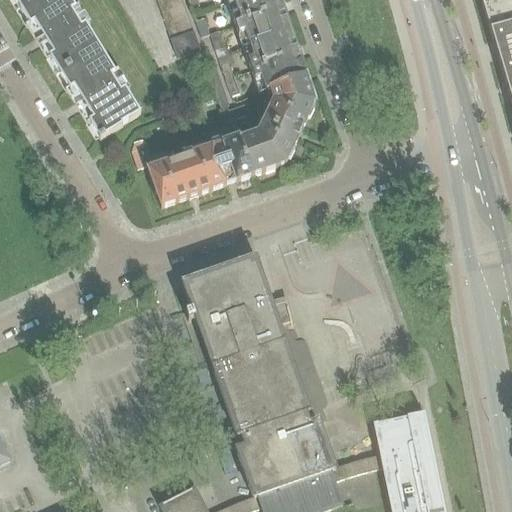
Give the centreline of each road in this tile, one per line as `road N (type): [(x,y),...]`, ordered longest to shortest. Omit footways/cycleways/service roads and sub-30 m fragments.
road 1 (residential): [(366,177),(127,269)]
road 2 (residential): [(127,269),(0,57)]
road 3 (secondary): [(474,282),(511,495)]
road 4 (residential): [(307,0),(366,177)]
road 5 (secondary): [(413,0),(449,150)]
road 6 (secondary): [(475,141),(433,0)]
road 7 (residential): [(127,269),(0,329)]
road 8 (secondary): [(510,276),(475,141)]
road 9 (secondary): [(449,150),(474,282)]
